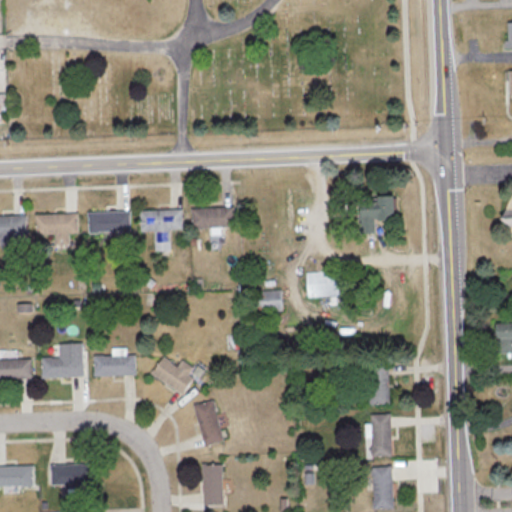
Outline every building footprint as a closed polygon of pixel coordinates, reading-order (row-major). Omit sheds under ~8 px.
[(0,94),(7,94),(8,119),(0,119),(0,94)] [(236,207),(194,207),(194,227),(236,227),(236,207)] [(184,209),(141,210),(142,231),(155,230),(156,250),(172,250),(172,229),(185,229),(184,209)] [(89,211),(89,232),(132,232),(132,211),(89,211)] [(80,234),(80,214),(37,214),(37,235),(56,235),(56,245),(72,245),(72,234),(80,234)] [(28,234),(28,216),(0,215),(0,236),(2,236),(2,244),(16,244),(16,234),(28,234)] [(308,272),(309,296),(346,295),(345,271),(308,272)] [(283,311),(283,290),(260,290),(260,311),(283,311)] [(44,377),(85,377),(85,343),(61,343),(61,357),(44,357),(44,377)] [(138,375),(138,354),(96,354),(96,375),(138,375)] [(0,378),(34,379),(34,359),(0,358),(0,378)] [(370,403),(391,403),(391,361),(370,361),(370,403)] [(196,405),(207,445),(226,440),(215,400),(196,405)] [(393,455),(392,414),(371,414),(373,456),(393,455)] [(0,486),(35,486),(35,465),(0,464),(0,486)] [(53,464),(53,486),(95,486),(95,464),(53,464)] [(225,464),(205,464),(205,504),(225,504),(225,464)] [(374,508),(394,508),(394,466),(373,466),(374,508)]
